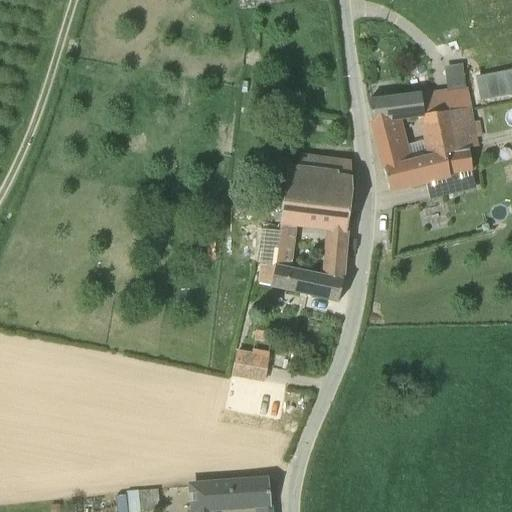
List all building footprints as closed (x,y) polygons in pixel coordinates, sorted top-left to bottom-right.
[(421,95),(367,102),(373,124),(378,124),(402,120),(419,117),(424,117),(424,115),(470,109),(466,89),(447,92),(421,95)] [(373,124),(377,139),(391,193),(450,177),(450,174),(473,171),(469,144),(477,142),(470,109),(424,115),(424,117),(419,117),(426,157),(412,159),(402,120),(378,124),(373,124)] [(353,192),(352,163),(303,156),(301,166),(289,164),(285,186),(275,185),(274,193),(284,195),(281,210),(277,209),(276,216),(280,216),(276,246),(263,244),(261,263),(287,268),(293,226),(348,233),(353,192)] [(271,287),(340,303),(344,280),(347,250),(331,248),(327,275),(287,270),(287,268),(261,263),(259,284),(271,287)] [(252,365),(254,356),(237,353),(233,376),(265,382),(268,368),(252,365)] [(269,482),(194,488),(195,511),(215,511),(216,511),(271,505),(269,482)] [(139,511),(140,511),(160,510),(159,490),(138,492),(139,511)]
